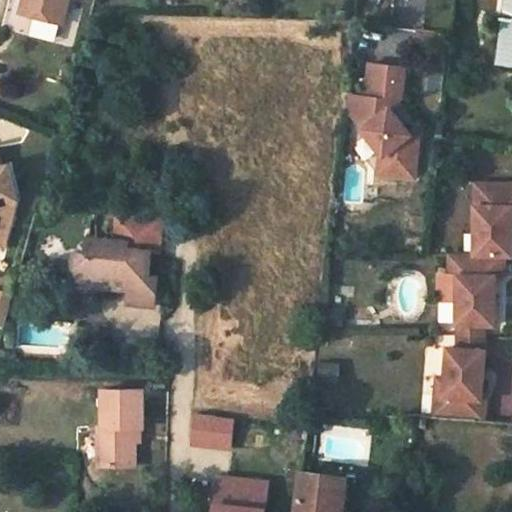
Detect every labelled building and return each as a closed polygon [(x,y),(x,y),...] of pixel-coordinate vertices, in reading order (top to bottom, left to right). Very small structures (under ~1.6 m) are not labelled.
[(68,0),(24,0),(21,13),(62,24),(68,0)] [(498,62),(507,63),(511,32),(511,18),(505,17),(498,62)] [(414,180),(419,137),(410,136),(389,111),(401,102),(405,70),(369,65),(362,131),(383,156),(380,158),(378,176),(414,180)] [(0,248),(3,249),(13,211),(11,201),(18,200),(9,165),(0,167),(0,248)] [(511,182),(491,183),(491,206),(476,206),(477,256),(507,255),(511,255),(511,182)] [(491,183),(476,184),(476,206),(491,206),(491,183)] [(150,250),(150,251),(160,252),(164,217),(117,215),(115,235),(127,235),(127,240),(126,248),(150,250)] [(87,252),(76,251),(73,277),(86,289),(103,276),(146,280),(147,273),(150,251),(150,250),(126,248),(127,240),(90,236),(87,252)] [(507,276),(507,255),(477,256),(452,256),(451,277),(459,278),(458,295),(456,326),(457,326),(456,349),(482,351),(484,325),(495,325),(499,277),(507,276)] [(103,276),(86,289),(125,291),(123,302),(155,304),(158,274),(147,273),(146,280),(103,276)] [(459,278),(451,277),(450,294),(458,295),(459,278)] [(11,295),(0,292),(0,326),(2,327),(11,295)] [(456,349),(446,348),(444,379),(443,397),(480,400),(484,351),(482,351),(456,349)] [(444,379),(436,378),(434,397),(443,397),(444,379)] [(145,388),(104,387),(104,425),(99,424),(98,464),(135,465),(135,440),(136,426),(141,427),(144,427),(145,388)] [(340,511),(346,478),(302,472),(297,511),(340,511)] [(219,477),(215,511),(264,511),(268,483),(219,477)]
